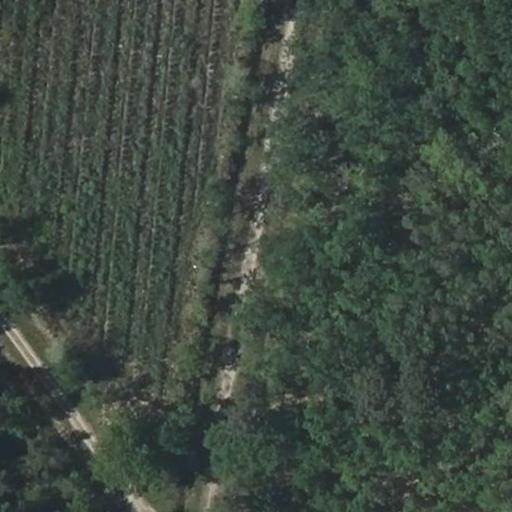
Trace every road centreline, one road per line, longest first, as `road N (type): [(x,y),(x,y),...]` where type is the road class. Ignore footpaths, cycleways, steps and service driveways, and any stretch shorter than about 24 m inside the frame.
road 1 (track): [(218,511),(296,0)]
road 2 (track): [(0,331),(141,511)]
